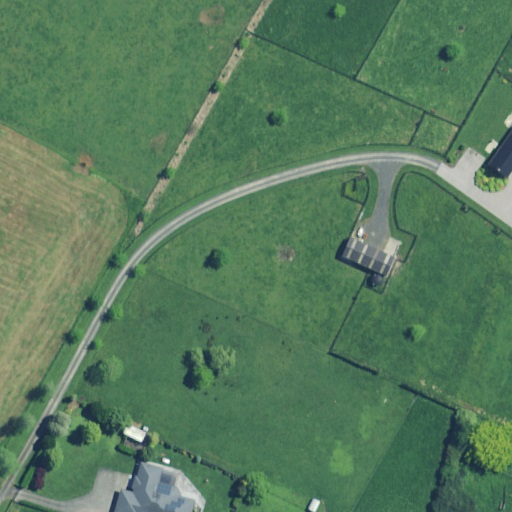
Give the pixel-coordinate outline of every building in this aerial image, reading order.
[(511,133),(487,168),(504,180),(511,169),(511,133)] [(391,256),(350,238),(341,257),(382,275),(391,256)] [(409,267),(401,263),(393,282),(401,285),(409,267)] [(146,433),(128,424),(123,434),(141,442),(146,433)] [(197,511),(200,503),(178,497),(181,489),(173,487),(177,474),(140,464),(132,493),(121,490),(114,511),(197,511)]
